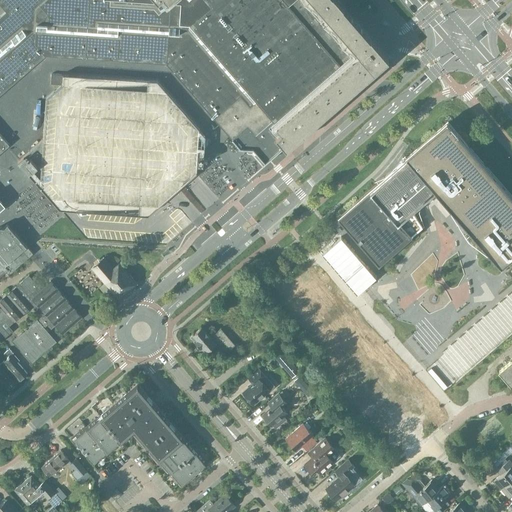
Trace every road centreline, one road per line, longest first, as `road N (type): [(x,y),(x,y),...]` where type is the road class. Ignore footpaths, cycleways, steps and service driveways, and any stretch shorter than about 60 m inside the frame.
road 1 (tertiary): [(447,40),(135,314)]
road 2 (tertiary): [(155,320),(458,53)]
road 3 (unknown): [(63,144),(69,104),(150,116),(189,177)]
road 4 (unclassified): [(0,431),(31,428),(127,344)]
road 5 (tertiary): [(244,451),(154,347)]
road 6 (unknown): [(189,177),(63,144)]
